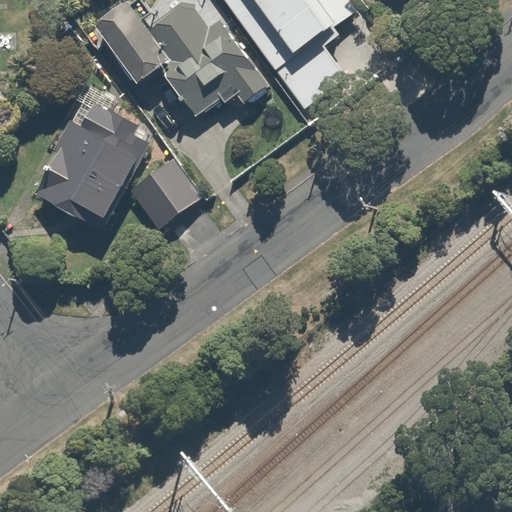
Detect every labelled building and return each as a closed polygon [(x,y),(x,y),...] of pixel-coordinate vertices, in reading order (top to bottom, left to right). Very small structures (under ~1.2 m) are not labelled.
[(226,0),(314,119),(376,73),(343,28),(362,14),(351,0),(226,0)] [(144,5),(109,28),(153,96),(175,82),(204,126),(233,108),(237,114),(258,100),(262,107),(283,94),(233,18),(218,28),(202,4),(161,30),(144,5)] [(0,76),(12,76),(12,13),(0,13),(0,76)] [(22,109),(0,97),(0,147),(1,148),(22,109)] [(91,102),(90,106),(43,202),(99,230),(103,223),(127,234),(141,206),(162,238),(210,206),(183,164),(151,186),(166,156),(139,143),(146,129),(91,102)]
